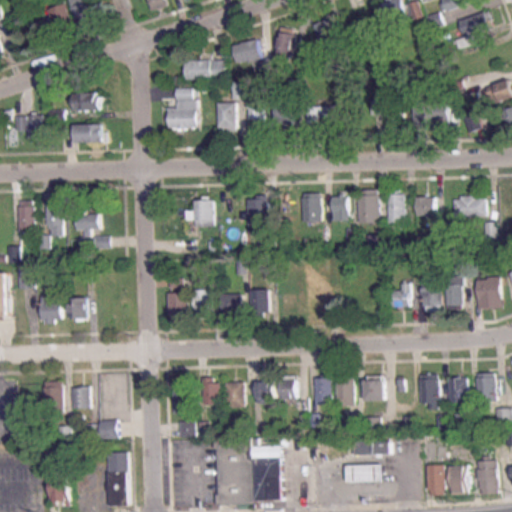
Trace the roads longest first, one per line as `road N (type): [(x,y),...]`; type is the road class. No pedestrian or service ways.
road 1 (residential): [(511,338),(447,350),(0,358)]
road 2 (residential): [(511,157),(0,172)]
road 3 (residential): [(146,46),(161,511)]
road 4 (residential): [(288,0),(0,90)]
